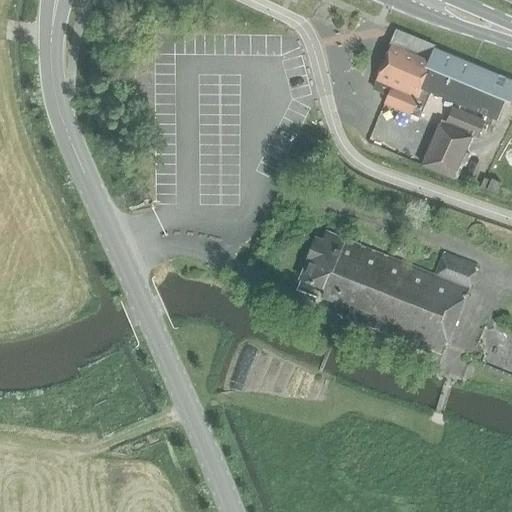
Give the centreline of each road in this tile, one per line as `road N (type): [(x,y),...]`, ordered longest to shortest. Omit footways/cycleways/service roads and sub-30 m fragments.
road 1 (secondary): [(229,511),(56,104),(54,4)]
road 2 (primary): [(390,0),(511,42)]
